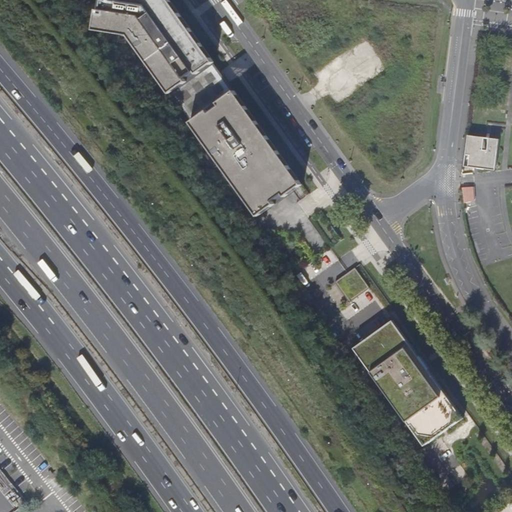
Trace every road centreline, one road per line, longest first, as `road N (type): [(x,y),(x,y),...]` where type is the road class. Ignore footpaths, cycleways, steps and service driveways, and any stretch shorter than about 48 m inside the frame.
road 1 (trunk): [(338,511),(134,231),(0,68)]
road 2 (motorway): [(288,511),(128,291),(0,133)]
road 3 (motorway): [(0,197),(238,511)]
road 4 (trunk): [(0,264),(187,511)]
road 5 (unknown): [(376,245),(326,278),(318,301),(440,474)]
road 6 (residential): [(377,224),(214,0)]
road 7 (residential): [(377,224),(511,406)]
